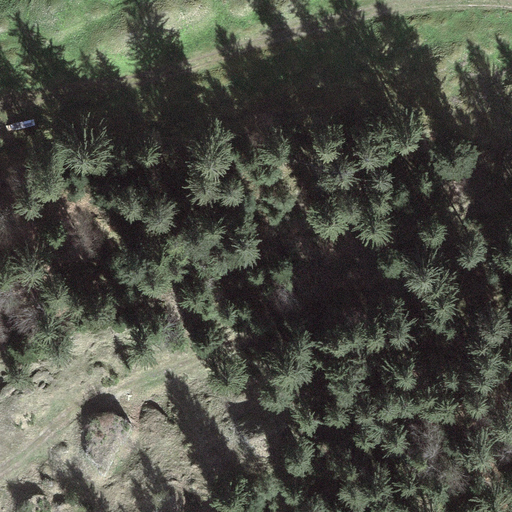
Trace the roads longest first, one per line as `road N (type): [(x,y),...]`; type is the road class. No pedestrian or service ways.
road 1 (track): [(0,472),(73,409),(239,338),(511,173)]
road 2 (track): [(0,118),(42,112),(374,7),(434,0)]
